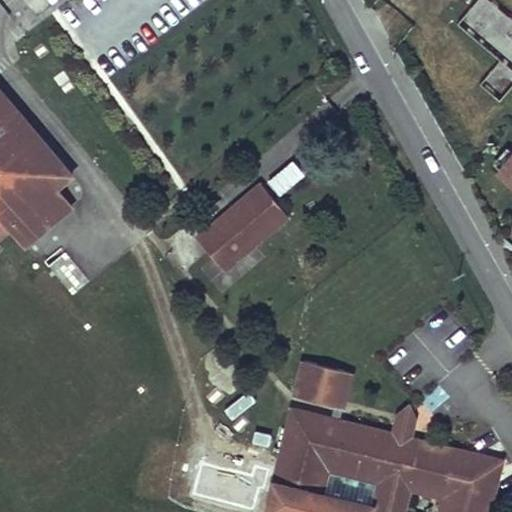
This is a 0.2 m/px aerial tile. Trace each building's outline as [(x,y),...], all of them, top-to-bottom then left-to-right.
[(500,63),(484,80),(504,98),(511,88),(511,12),(498,0),(469,0),(452,21),(500,63)] [(68,166),(0,84),(0,226),(2,225),(17,244),(69,201),(52,180),(68,166)] [(511,155),(497,174),(511,186),(511,155)] [(202,237),(230,270),(294,215),(267,183),(202,237)] [(63,250),(47,265),(74,294),(90,280),(63,250)] [(466,346),(454,335),(463,326),(441,304),(387,360),(422,393),(466,346)] [(302,364),(294,399),(343,411),(351,376),(302,364)] [(392,436),(412,441),(416,423),(409,409),(396,418),(392,436)] [(291,412),(267,511),(483,511),(490,485),(457,451),(412,441),(392,436),(291,412)] [(496,460),(457,451),(490,485),(496,460)]
